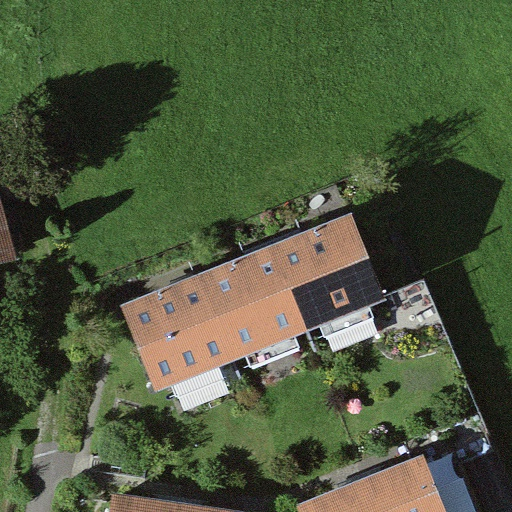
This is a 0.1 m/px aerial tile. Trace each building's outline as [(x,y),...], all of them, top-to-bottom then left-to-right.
[(0,210),(0,267),(15,264),(0,210)] [(347,221),(273,251),(307,334),(380,304),(347,221)] [(272,251),(198,281),(232,364),(306,334),(272,251)] [(197,282),(124,312),(157,395),(231,365),(197,282)] [(446,511),(427,464),(363,489),(372,511),(446,511)] [(371,511),(363,489),(305,511),(371,511)] [(176,511),(113,503),(111,511),(176,511)]
